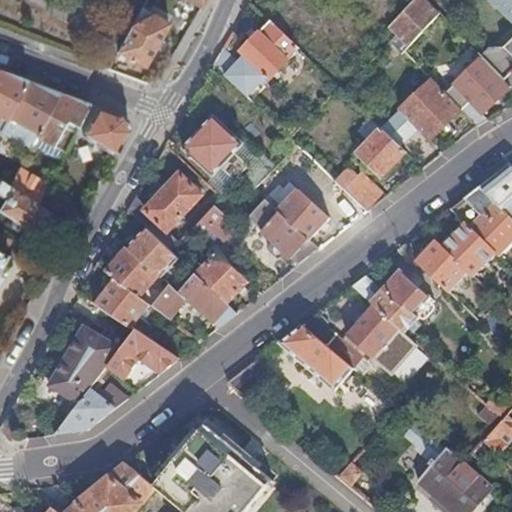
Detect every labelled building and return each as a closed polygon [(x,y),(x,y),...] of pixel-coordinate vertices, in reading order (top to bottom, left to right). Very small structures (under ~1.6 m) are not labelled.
[(439,15),(425,0),(416,0),(390,29),(397,37),(391,43),(400,53),(403,56),(406,52),(439,15)] [(511,0),(488,0),(511,22),(511,0)] [(153,13),(133,25),(127,35),(118,51),(145,66),(169,23),(153,13)] [(298,51),(269,23),(242,52),(246,56),(239,63),(224,48),(213,66),(251,101),(265,86),(264,85),(270,79),(271,80),(298,51)] [(118,51),(127,35),(114,28),(105,43),(118,51)] [(511,46),(509,50),(489,49),(480,57),(483,60),(511,89),(511,90),(511,46)] [(511,89),(483,60),(455,87),(483,116),(511,89)] [(0,72),(0,129),(4,122),(5,122),(7,119),(27,82),(3,74),(0,72)] [(27,82),(7,119),(34,132),(30,138),(36,141),(37,139),(60,95),(36,86),(27,82)] [(461,112),(446,96),(433,83),(431,85),(430,84),(401,112),(402,113),(384,131),(402,149),(419,131),(430,142),(461,112)] [(489,121),(483,116),(455,87),(446,96),(461,112),(477,128),(489,121)] [(65,154),(76,134),(90,106),(71,99),(60,95),(37,139),(65,154)] [(76,134),(115,157),(129,133),(124,119),(90,106),(76,134)] [(235,182),(241,175),(249,166),(236,154),(244,145),(214,117),(183,150),(213,178),(221,169),(235,182)] [(407,154),(402,149),(384,131),(382,129),(356,156),(382,180),(407,154)] [(65,154),(37,139),(36,141),(33,147),(39,150),(61,162),(65,154)] [(0,181),(10,188),(19,170),(0,157),(0,181)] [(481,188),(511,219),(511,168),(510,166),(491,180),(481,188)] [(336,182),(368,213),(388,197),(362,174),(358,177),(349,168),(337,181),(336,182)] [(47,188),(25,173),(19,170),(10,188),(38,205),(46,189),(47,188)] [(148,229),(171,250),(179,242),(169,233),(203,196),(180,174),(147,210),(138,195),(129,211),(148,229)] [(0,213),(38,237),(52,214),(38,205),(10,188),(0,181),(0,197),(5,200),(0,208),(0,213)] [(467,224),(500,257),(511,245),(511,219),(481,188),(453,210),(467,224)] [(38,205),(52,214),(73,228),(82,214),(77,208),(46,189),(38,205)] [(210,209),(214,205),(221,197),(214,190),(204,203),(210,209)] [(279,211),(310,240),(329,219),(299,191),(279,211)] [(262,233),(271,241),(282,252),(291,260),(292,259),(300,266),(320,250),(310,240),(279,211),(267,200),(252,216),(252,221),(263,232),(262,233)] [(214,205),(210,209),(192,228),(209,244),(215,250),(237,226),(214,205)] [(443,248),(469,272),(474,277),(478,273),(481,276),(500,257),(467,224),(443,248)] [(130,248),(162,275),(164,277),(180,259),(171,250),(148,229),(130,248)] [(0,268),(7,258),(1,254),(10,240),(0,234),(0,268)] [(278,255),(282,252),(271,241),(268,245),(267,249),(274,255),(278,255)] [(469,272),(443,248),(437,242),(419,262),(451,293),(469,272)] [(196,274),(197,275),(229,306),(250,282),(215,250),(209,244),(202,251),(211,259),(196,274)] [(108,273),(117,279),(141,298),(162,275),(130,248),(129,249),(108,273)] [(355,286),(376,305),(406,333),(421,318),(422,320),(427,320),(433,313),(435,311),(435,307),(433,305),(434,303),(402,272),(382,293),(374,286),(375,284),(367,276),(355,286)] [(229,306),(197,275),(180,295),(172,284),(154,308),(171,320),(188,300),(220,328),(227,323),(238,314),(229,306)] [(150,305),(141,298),(117,279),(98,304),(133,328),(150,305)] [(419,344),(406,333),(376,305),(348,337),(391,375),(419,344)] [(316,317),(303,326),(339,357),(347,348),(335,338),(338,335),(316,317)] [(102,378),(111,367),(125,349),(85,325),(50,386),(82,404),(102,378)] [(354,370),(339,357),(303,326),(279,345),(336,392),(354,370)] [(138,331),(125,349),(111,367),(127,379),(141,358),(163,373),(181,359),(138,331)] [(228,385),(260,411),(269,399),(270,400),(287,380),(261,359),(251,366),(228,385)] [(102,378),(82,404),(58,436),(89,431),(130,399),(111,384),(102,396),(98,393),(107,382),(102,378)] [(489,397),(484,403),(503,421),(511,411),(511,392),(499,407),(489,397)] [(511,411),(503,421),(502,422),(511,430),(511,411)] [(499,457),(511,442),(511,430),(502,422),(483,443),(499,457)] [(185,511),(248,511),(274,481),(208,426),(156,488),(185,511)] [(470,511),(492,488),(464,464),(446,449),(434,463),(432,461),(428,465),(430,467),(417,482),(452,511),(470,511)] [(353,463),(340,478),(353,489),(365,473),(353,463)] [(136,511),(156,488),(127,464),(110,478),(78,505),(85,511),(136,511)] [(0,511),(15,511),(16,511),(16,510),(0,497),(0,511)] [(85,511),(78,505),(74,503),(65,511),(66,511),(85,511)]
